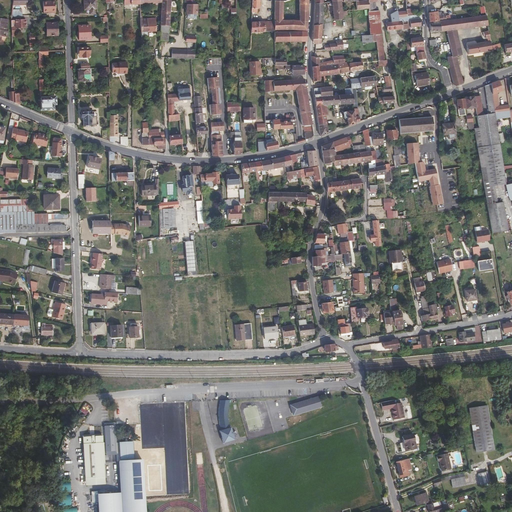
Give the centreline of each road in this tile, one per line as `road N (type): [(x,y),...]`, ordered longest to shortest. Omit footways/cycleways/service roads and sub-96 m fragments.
road 1 (residential): [(0,399),(362,382)]
road 2 (secondary): [(318,142),(251,158),(187,159),(73,133)]
road 3 (residential): [(79,353),(281,354),(324,341)]
road 4 (residential): [(73,133),(79,353)]
road 5 (residential): [(318,142),(324,203),(309,265),(324,341)]
road 6 (residential): [(344,345),(511,313)]
road 7 (residential): [(311,0),(307,68),(318,142)]
road 8 (secondary): [(450,94),(318,142)]
road 9 (residential): [(362,382),(397,511)]
road 10 (residential): [(73,133),(66,0)]
road 11 (unknown): [(98,395),(96,419),(78,430),(83,511)]
